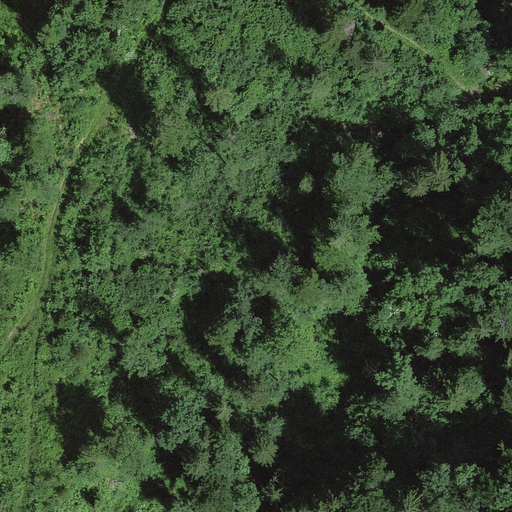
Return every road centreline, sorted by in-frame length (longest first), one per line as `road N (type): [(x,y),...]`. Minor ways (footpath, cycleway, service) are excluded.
road 1 (track): [(176,0),(64,180),(43,292),(0,362)]
road 2 (track): [(511,81),(496,99),(348,0)]
